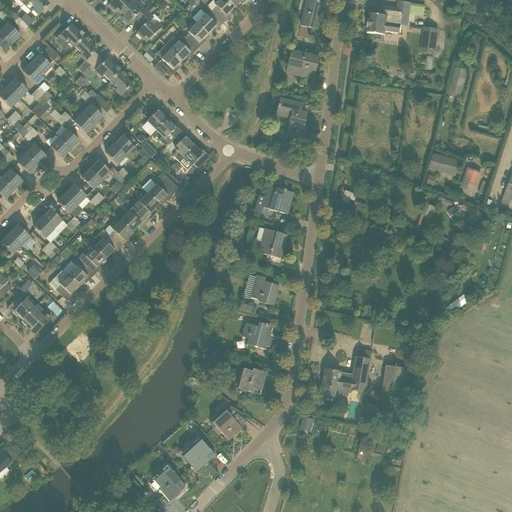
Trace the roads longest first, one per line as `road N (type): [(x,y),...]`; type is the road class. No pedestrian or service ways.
road 1 (residential): [(32,353),(230,153)]
road 2 (unclassified): [(258,441),(287,399),(318,180)]
road 3 (residential): [(0,223),(51,172),(74,165),(153,81)]
road 4 (unclassified): [(318,180),(343,0)]
road 5 (residential): [(173,99),(262,0)]
